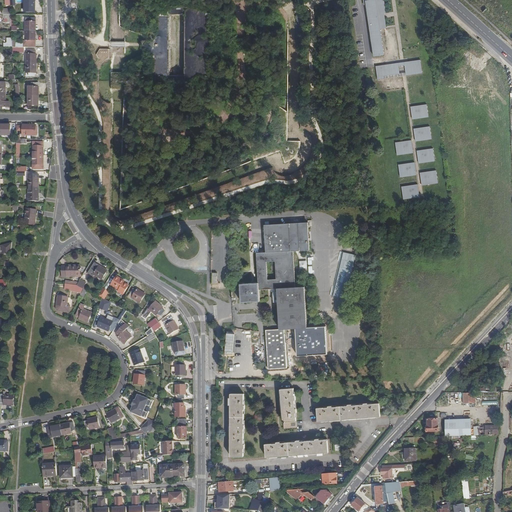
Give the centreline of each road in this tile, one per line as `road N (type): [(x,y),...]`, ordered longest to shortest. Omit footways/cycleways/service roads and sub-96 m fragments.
road 1 (residential): [(0,427),(101,404),(120,386),(113,348),(43,308),(51,260),(83,231)]
road 2 (tertiary): [(333,511),(511,311)]
road 3 (residential): [(201,485),(16,493)]
road 4 (tertiary): [(201,368),(199,308),(142,275)]
road 5 (residential): [(511,398),(505,398),(495,511)]
